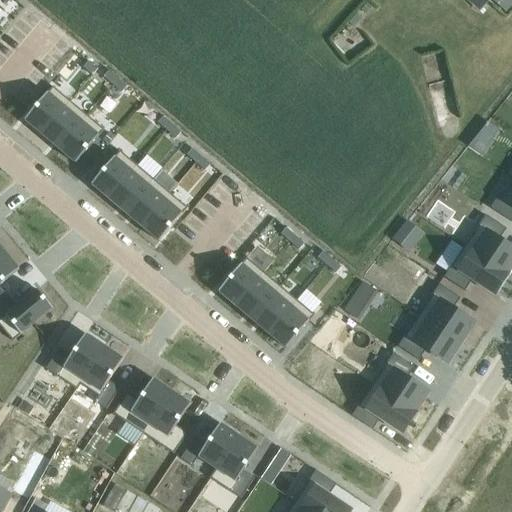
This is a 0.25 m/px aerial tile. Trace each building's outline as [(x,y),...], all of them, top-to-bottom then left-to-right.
[(98,69),(89,62),(83,68),(92,75),(93,75),(98,69)] [(109,71),(104,77),(113,85),(118,79),(109,71)] [(118,79),(113,85),(122,93),(127,86),(118,79)] [(53,87),(25,121),(42,135),(71,101),(53,87)] [(71,101),(42,135),(59,149),(87,115),(71,101)] [(87,115),(59,149),(76,164),(104,130),(87,115)] [(163,117),(158,123),(167,131),(172,125),(163,117)] [(488,122),(481,131),(491,138),(498,128),(488,122)] [(172,125),(167,131),(176,138),(181,132),(172,125)] [(193,150),(188,156),(197,164),(202,158),(193,150)] [(120,151),(92,185),(109,199),(137,166),(120,151)] [(202,158),(197,164),(206,171),(211,165),(202,158)] [(137,166),(109,199),(125,213),(154,180),(137,166)] [(154,180),(125,213),(142,227),(170,194),(154,180)] [(170,194),(142,227),(159,242),(188,208),(170,194)] [(498,197),(490,208),(511,222),(511,221),(511,194),(506,203),(498,197)] [(485,216),(465,247),(508,275),(508,274),(511,267),(511,248),(499,240),(503,235),(504,234),(507,229),(506,229),(486,215),(485,216)] [(408,222),(394,239),(405,249),(411,242),(414,245),(423,234),(408,222)] [(286,229),(281,235),(290,242),(295,236),(286,229)] [(295,236),(290,242),(299,250),(304,244),(295,236)] [(447,273),(444,278),(445,278),(465,292),(470,285),(473,281),(494,295),(508,275),(465,247),(463,249),(447,273)] [(0,256),(0,303),(8,297),(0,286),(0,285),(20,270),(5,252),(0,256)] [(323,252),(318,258),(327,266),(332,260),(323,252)] [(247,258),(219,292),(236,306),(264,273),(247,259),(247,258)] [(332,260),(327,266),(336,273),(341,267),(332,260)] [(264,273),(236,306),(252,320),(281,287),(264,273)] [(439,285),(419,316),(461,344),(474,324),(454,310),(456,306),(461,299),(460,298),(439,284),(439,285)] [(281,287),(252,320),(269,334),(297,301),(281,287)] [(0,303),(0,326),(13,342),(22,334),(53,308),(38,290),(17,307),(8,297),(0,303)] [(355,293),(344,310),(357,319),(369,302),(355,293)] [(297,301),(269,334),(286,349),(315,315),(313,314),(297,301)] [(419,316),(398,347),(399,347),(419,361),(424,354),(426,350),(447,364),(461,344),(419,316)] [(60,348),(46,369),(76,390),(105,347),(86,334),(71,356),(60,348)] [(105,347),(76,390),(77,390),(81,385),(98,397),(95,402),(107,410),(121,389),(109,381),(124,359),(105,347)] [(393,354),(372,385),(415,414),(416,413),(415,412),(428,393),(407,379),(415,367),(414,367),(393,354)] [(127,393),(113,414),(126,422),(143,434),(144,434),(172,392),(153,379),(139,400),(127,393)] [(372,385),(352,416),(352,417),(373,430),(381,419),(402,434),(415,414),(372,385)] [(172,392),(144,434),(174,455),(188,433),(176,426),(191,404),(172,392)] [(24,402),(19,409),(28,415),(33,408),(24,402)] [(195,438),(180,459),(192,467),(198,457),(216,469),(210,479),(211,479),(239,436),(220,424),(206,445),(195,438)] [(239,436),(211,479),(241,499),(255,478),(244,471),(258,449),(239,436)] [(19,479),(13,491),(30,500),(51,460),(35,451),(19,479)] [(316,470),(295,502),(310,511),(349,511),(351,510),(329,496),(337,485),(316,470)] [(511,511),(511,488),(505,483),(485,511),(511,511)] [(0,488),(0,511),(1,511),(11,495),(0,488)] [(45,511),(48,507),(49,506),(36,499),(35,499),(28,511),(45,511)] [(310,511),(295,502),(287,511),(310,511)]
